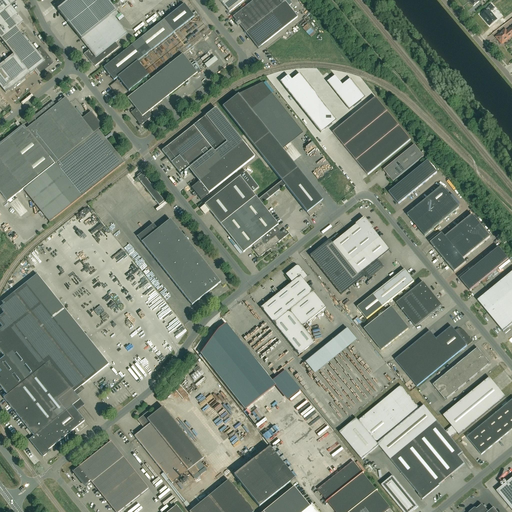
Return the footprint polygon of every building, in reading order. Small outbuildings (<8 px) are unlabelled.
[(15,0),(0,0),(0,13),(10,6),(16,1),(15,0)] [(84,54),(87,57),(90,60),(89,60),(94,67),(119,47),(115,42),(127,33),(115,18),(119,15),(106,0),(70,0),(57,10),(89,50),(84,54)] [(219,0),(229,13),(245,0),(219,0)] [(254,0),(233,17),(246,33),(258,49),(298,17),(285,2),(283,0),(254,0)] [(129,91),(145,78),(148,76),(139,64),(147,58),(145,55),(194,17),(184,4),(104,68),(114,80),(117,77),(129,91)] [(487,12),(482,16),(490,26),(496,20),(490,12),(494,8),(492,5),(485,10),(487,12)] [(10,6),(0,13),(0,38),(13,55),(6,60),(0,65),(0,86),(2,88),(2,89),(6,93),(29,74),(33,71),(37,68),(41,73),(44,70),(44,69),(46,67),(47,68),(53,63),(41,47),(36,51),(17,27),(23,22),(10,6)] [(505,41),(511,35),(511,27),(507,31),(505,29),(502,32),(503,32),(497,37),(502,43),(505,41)] [(197,73),(182,54),(127,98),(136,109),(131,112),(134,116),(136,118),(136,119),(141,125),(153,116),(149,111),(197,73)] [(295,84),(298,88),(306,82),(299,74),(292,80),(295,84)] [(283,86),(292,80),(288,76),(280,82),(283,86)] [(336,76),(327,82),(331,87),(339,80),(336,76)] [(351,79),(343,85),(345,88),(348,92),(356,86),(351,79)] [(292,80),(283,86),(287,90),(295,84),(292,80)] [(339,80),(331,87),(334,91),(342,84),(339,80)] [(110,86),(114,91),(119,97),(126,91),(118,81),(110,86)] [(309,85),(306,82),(298,88),(301,92),(309,85)] [(255,248),(253,250),(259,257),(271,248),(271,247),(271,246),(275,246),(274,245),(279,242),(289,234),(285,229),(281,233),(279,230),(276,226),(278,225),(262,204),(285,186),(307,213),(310,217),(321,208),(318,204),(323,200),(285,153),(279,145),(257,118),(251,110),(272,94),(263,83),(238,95),(223,107),(241,131),(263,158),(282,181),(258,200),(252,192),(258,188),(246,172),(205,205),(221,224),(243,253),(252,245),(255,248)] [(287,90),(290,94),(298,88),(295,84),(287,90)] [(334,91),(337,94),(345,88),(343,85),(342,84),(334,91)] [(301,92),(304,96),(312,89),(309,85),(301,92)] [(359,90),(356,86),(348,92),(351,96),(359,90)] [(301,92),(298,88),(290,94),(293,98),(301,92)] [(348,92),(345,88),(337,94),(340,98),(348,92)] [(312,89),(304,96),(307,100),(315,93),(312,89)] [(359,90),(351,96),(354,100),(362,93),(359,90)] [(301,92),(293,98),(296,102),(304,96),(301,92)] [(340,98),(343,102),(351,96),(348,92),(340,98)] [(318,97),(315,93),(307,100),(310,104),(318,97)] [(362,93),(354,100),(358,104),(366,97),(362,93)] [(296,102),(299,106),(307,100),(304,96),(296,102)] [(349,110),(358,104),(354,100),(351,96),(343,102),(349,110)] [(318,97),(310,104),(313,107),(321,101),(318,97)] [(0,192),(8,202),(23,189),(50,222),(124,163),(98,130),(102,126),(91,112),(82,119),(66,98),(56,105),(53,101),(27,122),(30,126),(27,129),(23,125),(2,142),(5,146),(0,149),(0,192)] [(333,133),(368,175),(411,140),(376,98),(333,133)] [(310,104),(307,100),(299,106),(302,110),(310,104)] [(316,111),(324,105),(321,101),(313,107),(316,111)] [(310,104),(302,110),(305,114),(313,107),(310,104)] [(324,105),(316,111),(320,115),(323,119),(331,113),(324,105)] [(308,118),(316,111),(313,107),(305,114),(308,118)] [(311,122),(320,115),(316,111),(308,118),(311,122)] [(323,119),(329,127),(337,120),(331,113),(323,119)] [(320,115),(311,122),(315,126),(323,119),(320,115)] [(205,116),(193,126),(162,151),(184,179),(192,173),(189,168),(212,150),(214,152),(227,143),(205,116)] [(323,119),(315,126),(321,133),(329,127),(323,119)] [(197,195),(197,196),(201,200),(255,157),(243,143),(207,171),(209,174),(191,188),(195,193),(194,194),(195,196),(196,195),(197,195)] [(393,182),(424,157),(415,145),(384,170),(387,174),(387,177),(390,178),(393,182)] [(424,164),(433,176),(437,173),(428,161),(424,164)] [(420,167),(429,179),(433,176),(424,164),(420,167)] [(414,172),(424,184),(429,179),(420,167),(414,172)] [(409,176),(419,188),(424,184),(414,172),(409,176)] [(137,178),(140,181),(159,206),(164,201),(142,174),(141,175),(140,173),(137,176),(138,177),(137,178)] [(409,176),(399,185),(408,196),(419,188),(409,176)] [(408,196),(399,185),(389,193),(398,205),(408,196)] [(442,187),(437,190),(445,200),(450,196),(442,187)] [(445,200),(437,190),(432,195),(439,205),(445,200)] [(439,205),(432,195),(427,199),(434,209),(439,205)] [(450,196),(445,200),(439,205),(449,216),(460,208),(450,196)] [(430,212),(434,209),(427,199),(423,202),(430,212)] [(427,215),(429,213),(430,212),(423,202),(419,206),(427,215)] [(434,209),(444,220),(449,216),(439,205),(434,209)] [(427,215),(419,206),(415,209),(423,218),(424,217),(427,215)] [(423,218),(415,209),(407,215),(415,225),(423,218)] [(429,213),(439,225),(444,220),(434,209),(430,212),(429,213)] [(429,213),(427,215),(424,217),(434,229),(439,225),(429,213)] [(473,231),(475,230),(481,225),(472,215),(465,221),(473,231)] [(365,276),(362,272),(389,250),(372,229),(373,229),(364,217),(355,224),(356,225),(332,244),(329,240),(310,256),(341,295),(365,276)] [(424,217),(423,218),(415,225),(425,236),(434,229),(424,217)] [(220,283),(170,220),(158,230),(153,224),(138,237),(142,242),(142,243),(192,305),(220,283)] [(469,235),(470,234),(473,231),(465,221),(461,225),(469,235)] [(112,222),(107,225),(115,235),(120,231),(112,222)] [(469,235),(461,225),(456,228),(465,238),(469,235)] [(475,230),(485,242),(490,237),(481,225),(475,230)] [(465,238),(456,228),(451,233),(459,243),(461,241),(465,238)] [(470,234),(479,246),(485,242),(475,230),(473,231),(470,234)] [(453,248),(459,243),(451,233),(445,237),(446,239),(450,243),(453,248)] [(430,243),(434,248),(446,239),(445,237),(442,234),(430,243)] [(469,235),(465,238),(475,250),(479,246),(470,234),(469,235)] [(461,241),(471,253),(475,250),(465,238),(461,241)] [(446,239),(434,248),(438,253),(450,243),(446,239)] [(453,248),(454,248),(458,253),(462,258),(463,259),(471,253),(461,241),(459,243),(453,248)] [(450,243),(438,253),(442,258),(454,248),(453,248),(450,243)] [(454,248),(442,258),(446,263),(458,253),(454,248)] [(509,259),(499,248),(460,280),(470,291),(509,259)] [(446,263),(450,268),(462,258),(458,253),(446,263)] [(462,258),(450,268),(454,273),(466,263),(463,259),(462,258)] [(299,355),(315,342),(302,327),(325,308),(303,280),(307,277),(299,267),(298,266),(297,266),(296,266),(295,267),(285,275),(292,283),(279,293),(274,287),(272,289),(276,295),(260,308),(299,355)] [(414,282),(411,278),(405,270),(357,308),(367,320),(383,307),(414,282)] [(511,272),(478,301),(493,319),(511,303),(511,272)] [(423,282),(396,304),(415,327),(442,306),(423,282)] [(29,440),(43,457),(50,452),(48,450),(84,421),(72,406),(80,400),(74,392),(97,374),(53,318),(41,327),(14,293),(2,302),(4,304),(0,307),(0,308),(4,313),(0,316),(0,323),(2,327),(0,328),(0,351),(4,357),(0,359),(0,370),(1,372),(0,372),(0,386),(7,395),(3,398),(33,436),(29,440)] [(511,303),(493,319),(503,332),(511,324),(511,303)] [(392,307),(364,329),(381,351),(409,329),(392,307)] [(200,354),(210,366),(245,410),(275,386),(272,381),(240,342),(226,324),(218,330),(200,354)] [(467,346),(472,342),(464,332),(463,331),(461,330),(459,330),(458,330),(456,331),(455,331),(451,327),(436,339),(430,331),(395,360),(417,387),(467,346)] [(357,340),(347,328),(305,362),(314,374),(357,340)] [(478,361),(484,356),(478,348),(472,353),(478,361)] [(472,353),(466,358),(473,365),(478,361),(472,353)] [(490,364),(484,356),(478,361),(484,368),(490,364)] [(473,365),(466,358),(461,362),(467,370),(473,365)] [(473,365),(479,373),(484,368),(478,361),(473,365)] [(461,362),(455,367),(461,374),(467,370),(461,362)] [(467,370),(473,377),(479,373),(473,365),(467,370)] [(461,374),(455,367),(450,371),(456,379),(461,374)] [(121,371),(117,372),(115,369),(114,369),(120,380),(125,378),(121,371)] [(194,381),(204,373),(200,369),(190,376),(194,381)] [(461,374),(468,382),(473,377),(467,370),(461,374)] [(450,383),(456,379),(450,371),(444,376),(450,383)] [(456,379),(462,387),(468,382),(461,374),(456,379)] [(445,388),(450,383),(444,376),(438,380),(445,388)] [(197,385),(200,389),(210,382),(206,377),(197,385)] [(452,427),(457,433),(459,436),(506,397),(490,378),(443,416),(452,427)] [(450,383),(457,391),(462,387),(456,379),(450,383)] [(445,388),(438,380),(433,385),(439,393),(445,388)] [(445,388),(451,396),(457,391),(450,383),(445,388)] [(378,445),(422,499),(464,464),(458,456),(463,453),(424,406),(420,409),(401,386),(358,421),(356,419),(340,433),(362,459),(378,445)] [(451,396),(445,388),(439,393),(445,400),(451,396)] [(305,398),(293,406),(296,409),(308,401),(305,398)] [(511,400),(471,434),(467,437),(481,455),(511,429),(511,400)] [(163,407),(155,413),(152,415),(151,416),(148,412),(143,416),(145,418),(139,422),(142,426),(144,429),(134,436),(163,472),(168,479),(172,484),(187,471),(199,462),(204,458),(163,407)] [(269,447),(253,460),(234,475),(259,507),(294,479),(282,463),(298,451),(285,435),(269,447)] [(90,481),(114,511),(119,511),(148,489),(123,458),(111,442),(75,470),(75,473),(83,484),(86,484),(90,481)] [(386,511),(391,509),(353,461),(318,490),(335,511),(386,511)] [(393,476),(381,486),(402,511),(412,511),(418,507),(393,476)] [(511,478),(496,491),(511,510),(511,478)] [(252,511),(253,511),(228,480),(189,511),(252,511)] [(317,511),(312,505),(310,507),(294,487),(263,511),(181,511),(176,506),(168,511),(317,511)]
